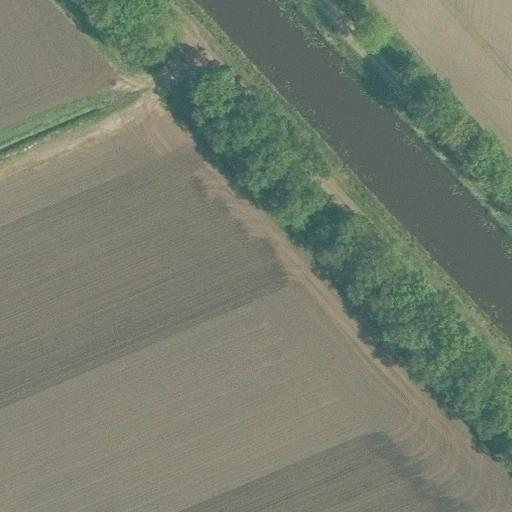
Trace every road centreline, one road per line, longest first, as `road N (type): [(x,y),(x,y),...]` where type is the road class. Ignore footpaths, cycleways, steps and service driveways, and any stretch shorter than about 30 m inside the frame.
road 1 (track): [(148,0),(511,389)]
road 2 (track): [(511,181),(344,0)]
